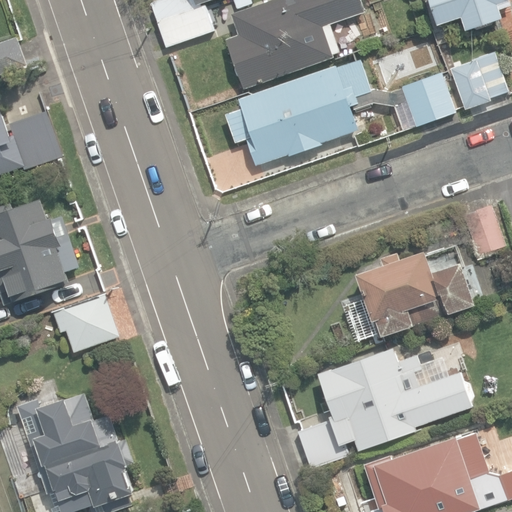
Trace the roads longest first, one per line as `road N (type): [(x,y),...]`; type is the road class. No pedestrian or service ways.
road 1 (residential): [(511,142),(170,257)]
road 2 (residential): [(170,257),(79,0)]
road 3 (residential): [(255,511),(170,257)]
